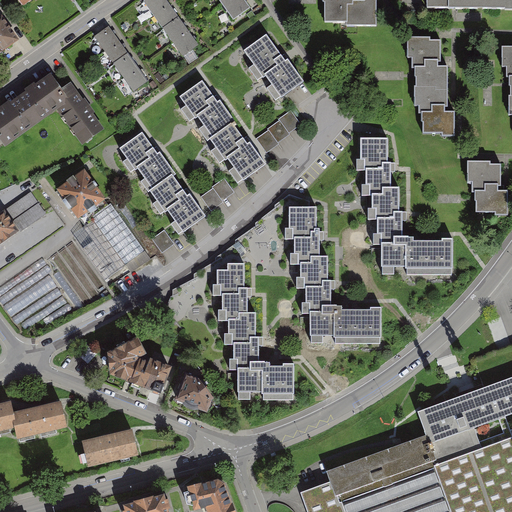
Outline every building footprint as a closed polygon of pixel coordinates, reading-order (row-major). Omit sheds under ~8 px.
[(168,0),(147,0),(146,1),(185,58),(201,46),(168,0)] [(246,0),(220,0),(234,21),(252,9),(246,0)] [(327,0),(327,24),(379,25),(379,0),(327,0)] [(485,11),(485,0),(428,0),(429,10),(485,11)] [(511,0),(485,0),(485,11),(511,11),(511,0)] [(147,18),(153,14),(145,3),(139,7),(147,18)] [(7,15),(0,19),(0,56),(24,40),(7,15)] [(112,27),(97,37),(135,92),(151,81),(112,27)] [(413,59),(414,86),(448,86),(448,69),(441,69),(440,39),(408,40),(408,59),(413,59)] [(266,42),(245,58),(263,84),(265,82),(268,86),(281,105),(303,89),(287,67),(285,68),(282,63),(266,42)] [(89,104),(63,68),(0,112),(0,134),(9,147),(60,111),(85,146),(107,130),(89,104)] [(206,80),(184,97),(201,121),(244,181),(266,164),(206,80)] [(420,106),(420,131),(455,130),(454,115),(448,116),(448,86),(414,86),(415,106),(420,106)] [(303,125),(292,110),(255,139),(267,153),(303,125)] [(146,134),(124,150),(141,172),(187,234),(209,218),(146,134)] [(391,138),(364,138),(363,171),(369,171),(368,194),(377,195),(376,217),(381,218),(381,242),(386,243),(385,271),(459,272),(460,237),(406,236),(406,216),(406,212),(402,212),(403,188),(395,188),(395,167),(395,164),(390,163),(391,138)] [(504,162),(473,162),(473,182),(478,182),(479,214),(511,213),(511,190),(505,191),(504,162)] [(89,170),(61,190),(83,221),(111,201),(89,170)] [(224,177),(202,195),(211,210),(233,191),(224,177)] [(321,208),(293,207),(292,240),(296,241),(298,241),(297,263),(306,263),(305,275),(305,288),(307,288),(311,288),(310,311),(316,311),(316,314),(315,337),(385,339),(386,310),(335,309),(335,305),(335,302),(336,285),(336,283),(331,283),(332,257),(324,257),(324,236),(325,233),(320,232),(321,208)] [(8,211),(0,216),(0,245),(22,231),(8,211)] [(187,237),(175,222),(152,240),(164,255),(187,237)] [(68,247),(0,287),(0,297),(17,325),(22,322),(26,329),(44,318),(48,323),(84,302),(68,276),(63,268),(67,265),(67,264),(75,259),(68,247)] [(232,270),(221,270),(220,295),(221,295),(226,295),(225,322),(227,322),(232,322),(231,345),(232,345),(238,345),(238,367),(239,367),(243,368),(243,393),(296,394),(296,364),(262,363),(262,360),(262,343),(262,340),(258,340),(258,316),(249,316),(250,295),(250,290),(247,290),(248,265),(233,265),(232,270)] [(145,337),(113,353),(114,375),(159,390),(163,378),(173,381),(179,366),(159,359),(158,363),(143,358),(153,353),(145,337)] [(88,340),(76,353),(88,364),(100,351),(88,340)] [(223,384),(190,372),(180,400),(213,412),(223,384)] [(430,465),(432,471),(510,441),(503,419),(511,415),(511,379),(470,395),(469,395),(414,415),(422,438),(432,464),(430,465)] [(15,402),(0,405),(0,430),(20,427),(22,437),(69,427),(64,403),(18,413),(15,402)] [(137,429),(88,440),(94,467),(144,455),(137,429)] [(432,464),(422,438),(324,475),(328,486),(297,497),(302,511),(445,511),(432,471),(430,465),(432,464)] [(432,471),(445,511),(511,511),(511,445),(511,443),(510,441),(432,471)] [(225,478),(196,487),(202,507),(215,503),(217,511),(241,511),(232,482),(225,478)] [(176,511),(171,492),(130,502),(132,511),(176,511)]
